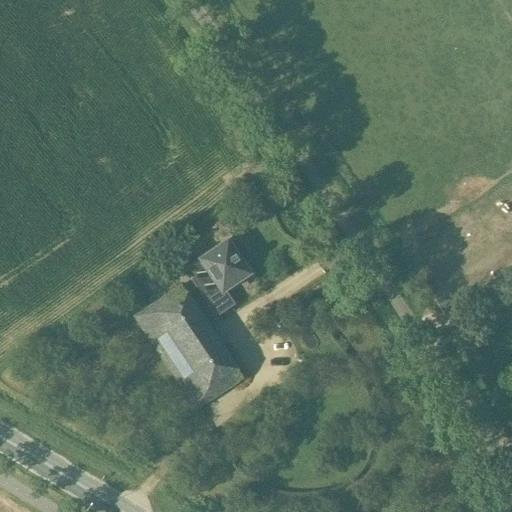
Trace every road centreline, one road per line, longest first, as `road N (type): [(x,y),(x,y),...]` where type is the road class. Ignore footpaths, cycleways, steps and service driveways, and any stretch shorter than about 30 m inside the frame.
road 1 (unclassified): [(511,486),(340,214),(186,0)]
road 2 (secondary): [(123,511),(0,437)]
